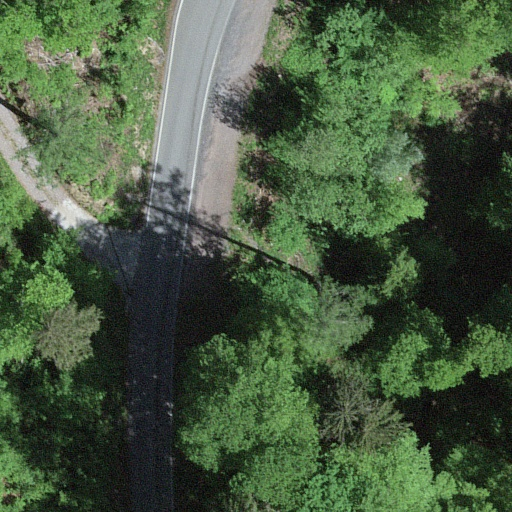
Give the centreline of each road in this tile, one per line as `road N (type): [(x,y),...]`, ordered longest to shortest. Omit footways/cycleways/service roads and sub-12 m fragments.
road 1 (unclassified): [(207,0),(157,285),(145,511)]
road 2 (track): [(157,285),(109,260),(51,201),(0,116)]
